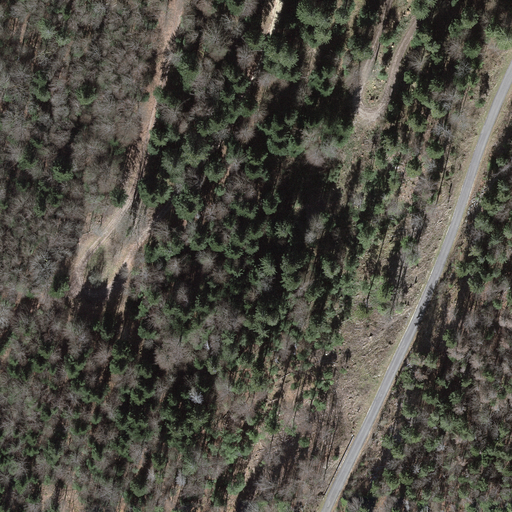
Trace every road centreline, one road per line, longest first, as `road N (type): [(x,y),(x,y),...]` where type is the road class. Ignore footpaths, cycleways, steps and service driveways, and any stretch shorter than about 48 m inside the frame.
road 1 (track): [(180,0),(138,173),(71,301),(87,292),(174,148),(249,45),(267,0)]
road 2 (unclassified): [(325,511),(416,319),(511,72)]
road 3 (track): [(383,0),(378,50),(388,55),(428,0)]
